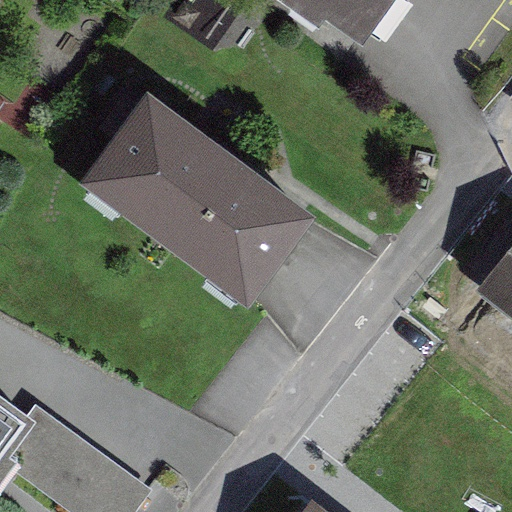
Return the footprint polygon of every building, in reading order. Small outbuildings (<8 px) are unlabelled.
[(323,0),(366,30),(386,0),(323,0)] [(158,94),(104,167),(262,282),(316,209),(158,94)] [(511,253),(500,269),(511,279),(511,253)] [(0,380),(0,475),(46,417),(0,380)] [(135,511),(50,447),(22,483),(60,511),(135,511)] [(343,511),(323,496),(310,511),(343,511)]
